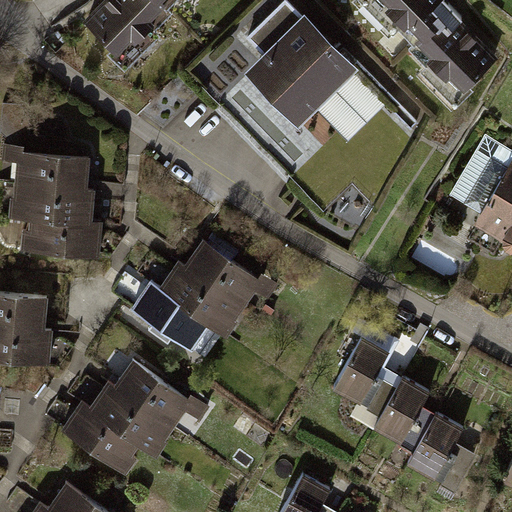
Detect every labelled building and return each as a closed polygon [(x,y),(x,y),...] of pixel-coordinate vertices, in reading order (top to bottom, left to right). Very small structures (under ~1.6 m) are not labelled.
[(177,0),(108,0),(88,21),(126,59),(173,12),(169,8),(177,0)] [(378,92),(287,0),(285,0),(248,36),(266,54),(215,104),(289,179),(378,92)] [(446,0),(372,0),(414,42),(409,47),(456,94),(495,57),(458,20),(462,15),(446,0)] [(95,156),(2,145),(1,160),(17,162),(11,212),(27,214),(23,251),(96,259),(102,204),(89,203),(95,156)] [(511,170),(507,168),(476,229),(511,247),(511,170)] [(169,261),(135,313),(197,354),(213,329),(225,337),(249,300),(266,311),(282,288),(201,235),(180,268),(169,261)] [(52,296),(0,292),(0,359),(48,363),(52,296)] [(392,354),(361,338),(335,390),(379,413),(371,428),(402,444),(392,463),(456,495),(476,456),(456,446),(464,430),(422,409),(430,394),(384,371),(392,354)] [(101,375),(65,429),(124,469),(142,443),(156,453),(181,417),(195,427),(209,407),(131,353),(111,382),(101,375)] [(511,459),(507,470),(504,469),(503,472),(506,474),(504,477),(511,480),(511,459)] [(332,490),(303,474),(283,511),(329,511),(322,508),(332,490)] [(111,511),(67,482),(47,511),(40,506),(35,511),(111,511)]
